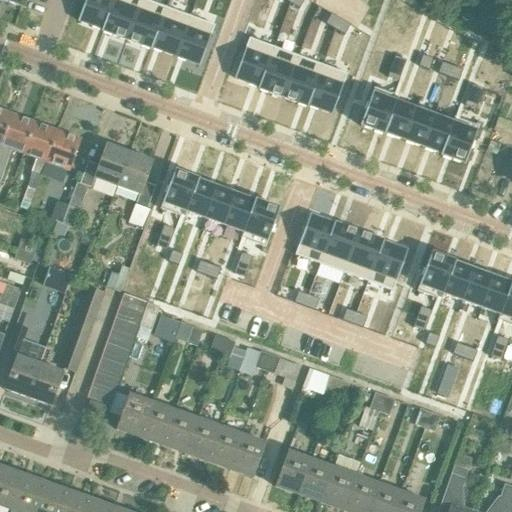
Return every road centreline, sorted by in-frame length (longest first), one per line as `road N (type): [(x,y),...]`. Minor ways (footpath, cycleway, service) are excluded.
road 1 (residential): [(40,65),(511,236)]
road 2 (residential): [(246,511),(105,460),(0,434)]
